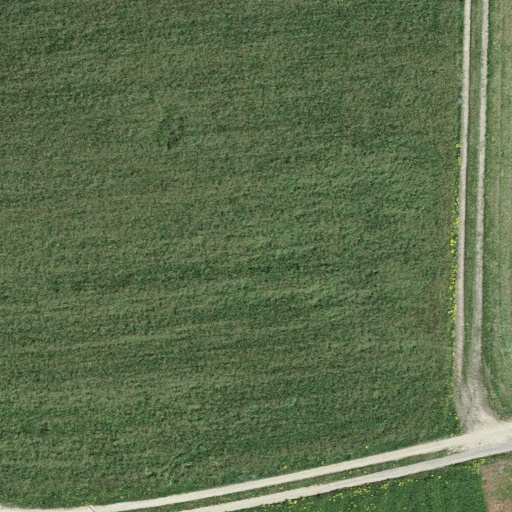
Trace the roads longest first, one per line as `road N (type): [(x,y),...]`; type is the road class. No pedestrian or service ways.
road 1 (track): [(480,0),(465,453)]
road 2 (track): [(511,442),(175,511)]
